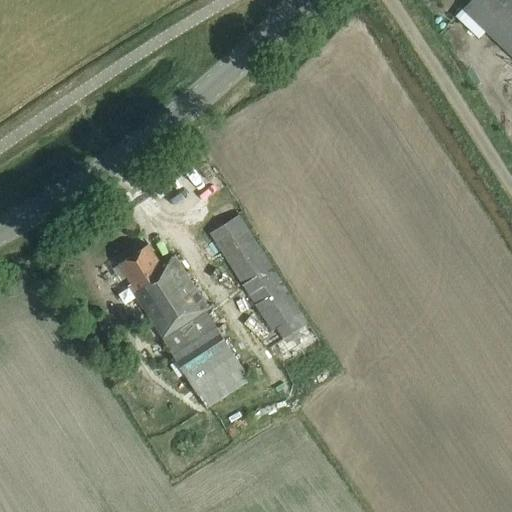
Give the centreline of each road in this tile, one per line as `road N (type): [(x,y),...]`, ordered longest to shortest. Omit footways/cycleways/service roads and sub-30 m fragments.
road 1 (primary): [(0,231),(136,148),(302,0)]
road 2 (track): [(385,0),(511,193)]
